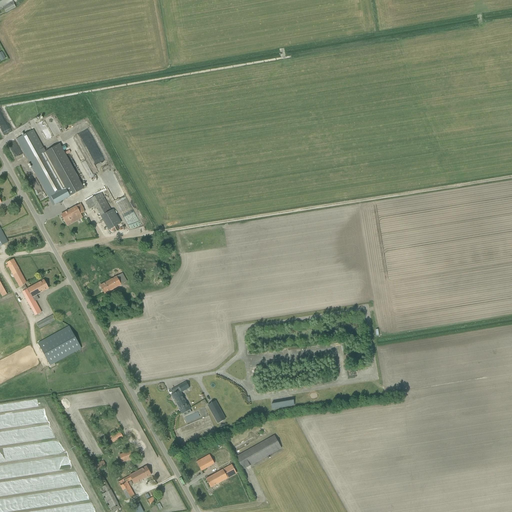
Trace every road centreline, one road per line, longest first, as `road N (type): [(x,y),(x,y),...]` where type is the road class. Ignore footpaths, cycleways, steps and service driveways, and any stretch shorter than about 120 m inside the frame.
road 1 (track): [(17,133),(2,106),(511,18)]
road 2 (track): [(511,178),(53,250)]
road 3 (unclassified): [(197,511),(0,154)]
